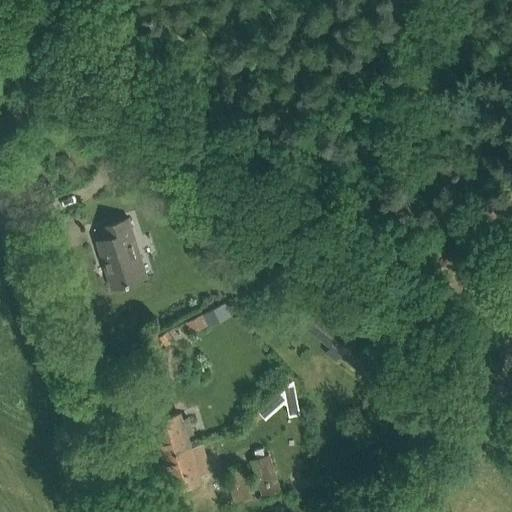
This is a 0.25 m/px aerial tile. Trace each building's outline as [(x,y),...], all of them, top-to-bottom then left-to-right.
[(144,169),(119,174),(123,199),(148,195),(144,169)] [(129,217),(120,219),(100,225),(104,237),(96,239),(103,261),(107,260),(114,284),(110,285),(111,287),(147,277),(129,217)] [(223,303),(203,313),(209,324),(210,326),(230,316),(223,303)] [(341,353),(368,375),(383,357),(319,306),(304,324),(332,346),(327,352),(336,359),(341,353)] [(203,313),(187,320),(193,332),(209,324),(203,313)] [(159,336),(166,346),(179,337),(175,331),(170,334),(168,330),(159,336)] [(157,434),(164,454),(190,446),(186,434),(193,432),(188,417),(181,419),(179,412),(158,418),(162,432),(157,434)] [(197,448),(195,445),(190,446),(164,454),(170,474),(175,473),(179,487),(200,481),(198,474),(205,472),(198,448),(197,448)] [(269,454),(250,461),(256,480),(261,494),(281,488),(269,454)] [(242,463),(223,469),(235,503),(253,497),(242,463)]
